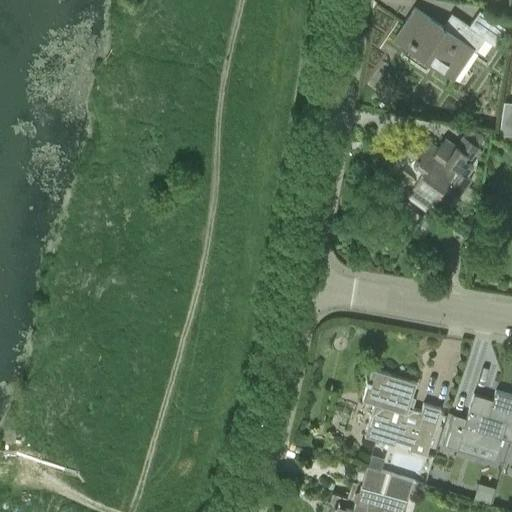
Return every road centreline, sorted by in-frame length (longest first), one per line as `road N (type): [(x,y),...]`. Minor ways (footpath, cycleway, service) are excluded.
road 1 (residential): [(303,277),(359,0)]
road 2 (residential): [(252,511),(275,440),(303,277)]
road 3 (residential): [(511,318),(303,277)]
